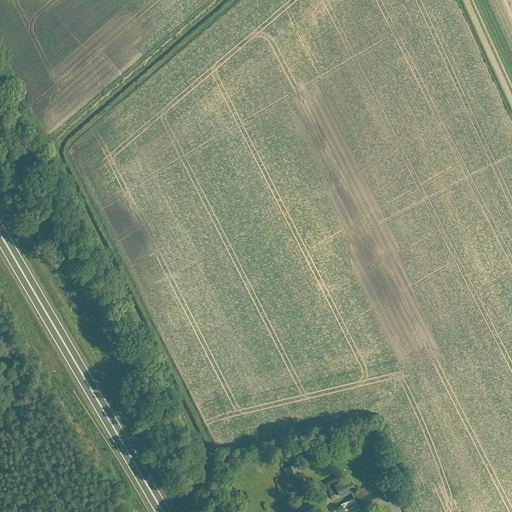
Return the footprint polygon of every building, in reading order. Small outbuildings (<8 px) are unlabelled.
[(259,469),(268,466),(266,460),(257,463),(259,469)] [(284,468),(290,485),(302,482),(296,464),(284,468)] [(350,479),(334,487),(339,498),(356,490),(350,479)] [(359,509),(384,498),(391,495),(384,479),(352,493),(359,509)] [(244,495),(243,486),(233,487),(234,496),(244,495)] [(352,511),(359,509),(354,498),(343,503),(347,511),(352,511)]
